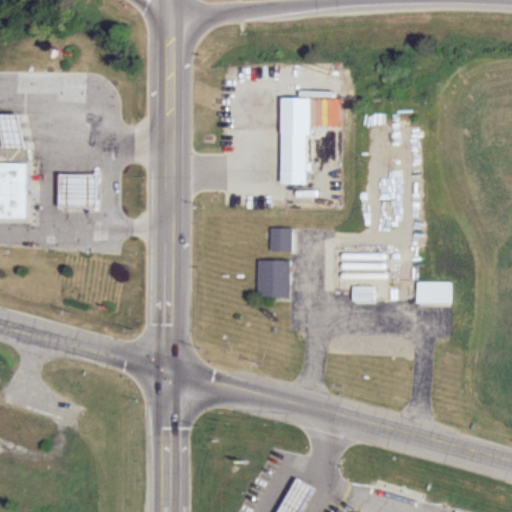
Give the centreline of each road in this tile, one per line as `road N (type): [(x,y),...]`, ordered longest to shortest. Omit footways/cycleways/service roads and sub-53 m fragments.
road 1 (tertiary): [(511,463),(168,370)]
road 2 (motorway): [(170,11),(368,0)]
road 3 (tertiary): [(168,370),(0,324)]
road 4 (secondary): [(168,370),(166,511)]
road 5 (secondary): [(170,11),(168,142)]
